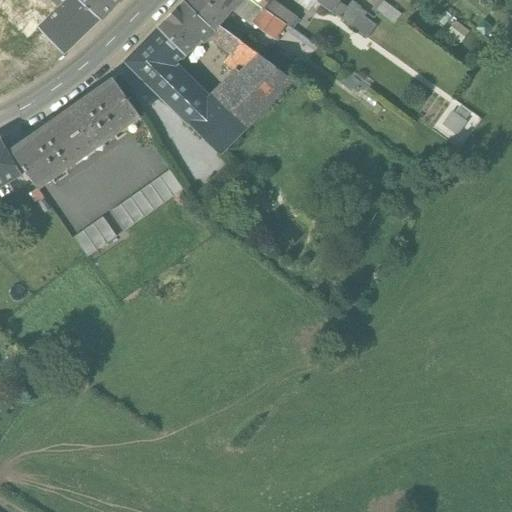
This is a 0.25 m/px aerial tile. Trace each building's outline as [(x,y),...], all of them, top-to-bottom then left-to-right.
[(65,56),(101,20),(79,0),(68,0),(59,9),(40,28),(65,56)] [(49,0),(59,9),(68,0),(49,0)] [(81,0),(102,19),(120,0),(81,0)] [(187,0),(185,3),(213,31),(240,0),(187,0)] [(259,8),(284,26),(292,15),(271,0),(268,5),(264,2),(259,8)] [(312,0),(368,40),(376,27),(364,19),(368,14),(352,3),(348,9),(337,2),(338,0),(312,0)] [(185,3),(159,30),(185,56),(200,41),(203,44),(209,39),(214,33),(214,32),(213,31),(185,3)] [(261,58),(282,73),(291,61),(270,45),(284,26),(259,8),(253,4),(248,11),(258,18),(246,35),(267,50),(261,58)] [(214,32),(214,33),(209,39),(232,55),(227,61),(241,76),(217,99),(246,128),(293,81),(282,73),(261,58),(218,27),(214,32)] [(159,30),(126,63),(190,127),(212,105),(174,67),(185,56),(159,30)] [(114,81),(12,152),(38,190),(140,118),(114,81)] [(246,128),(217,99),(212,105),(190,127),(219,155),(246,128)] [(463,134),(473,117),(458,108),(448,125),(463,134)] [(0,140),(0,189),(22,177),(0,140)] [(111,209),(125,230),(188,189),(174,168),(111,209)] [(93,257),(121,234),(106,215),(77,238),(93,257)]
